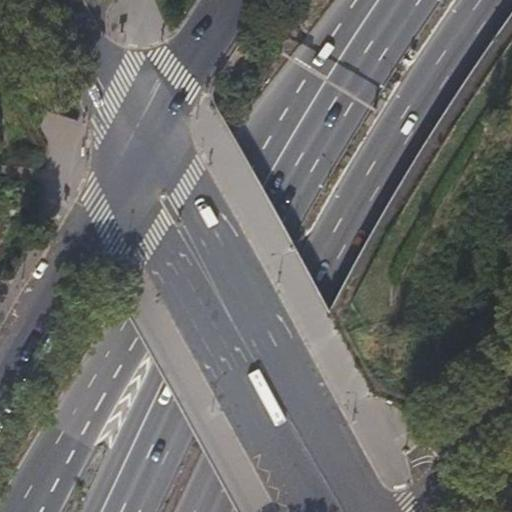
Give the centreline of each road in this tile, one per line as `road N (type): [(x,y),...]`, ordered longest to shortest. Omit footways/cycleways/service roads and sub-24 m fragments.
road 1 (trunk): [(405,0),(266,223),(120,511)]
road 2 (trunk): [(297,92),(115,340),(14,511)]
road 3 (trunk): [(297,92),(51,511)]
road 4 (tertiary): [(337,511),(132,147)]
road 5 (trunk): [(329,258),(393,140),(488,0)]
road 6 (trunk): [(200,511),(329,258)]
road 7 (trunk): [(241,511),(329,258)]
road 8 (primary): [(132,147),(0,379)]
road 9 (trunk): [(222,0),(132,147)]
road 10 (tertiary): [(132,147),(51,0)]
road 11 (residential): [(511,407),(408,511)]
